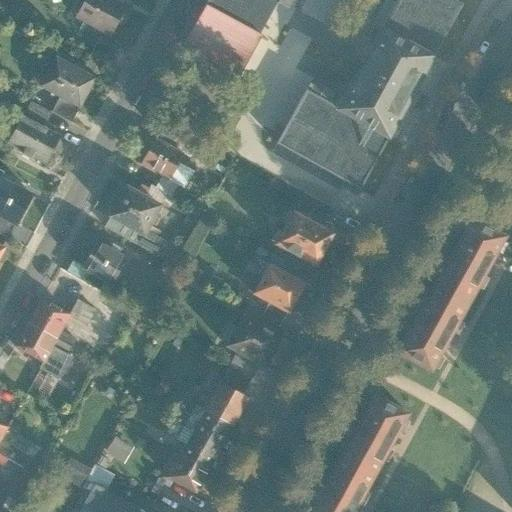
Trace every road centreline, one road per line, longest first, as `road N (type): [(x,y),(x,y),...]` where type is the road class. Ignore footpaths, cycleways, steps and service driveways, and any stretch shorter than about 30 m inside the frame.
road 1 (residential): [(249,511),(511,31)]
road 2 (residential): [(0,333),(178,0)]
